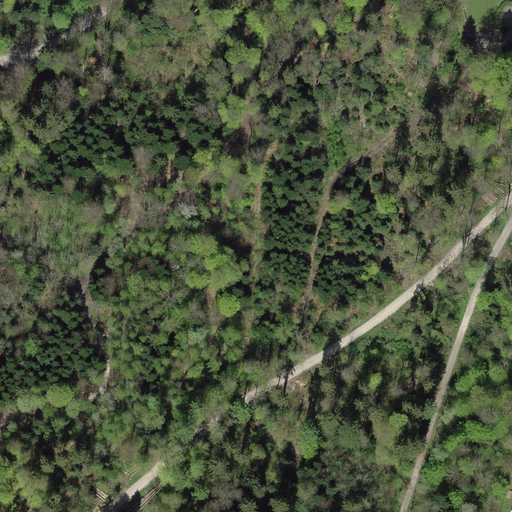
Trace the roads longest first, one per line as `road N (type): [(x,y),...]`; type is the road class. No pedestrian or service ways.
road 1 (track): [(109,511),(239,403),(413,289),(511,196)]
road 2 (track): [(402,511),(465,317),(511,222)]
road 3 (track): [(0,59),(34,55),(117,0)]
